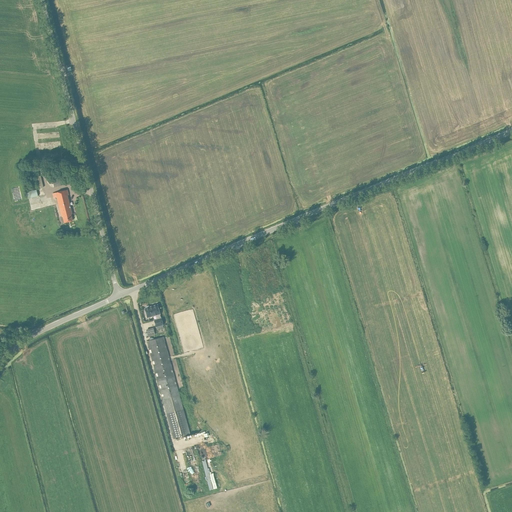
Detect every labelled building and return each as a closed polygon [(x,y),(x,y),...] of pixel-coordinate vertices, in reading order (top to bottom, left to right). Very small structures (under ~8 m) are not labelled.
[(50,154),(59,154),(58,149),(61,148),(61,142),(39,143),(40,154),(50,153),(50,154)] [(37,188),(43,187),(39,175),(34,177),(37,188)] [(52,180),(54,187),(71,183),(69,177),(63,178),(63,177),(52,180)] [(27,198),(37,196),(35,189),(25,192),(27,198)] [(53,198),(56,197),(61,216),(62,216),(64,223),(73,220),(71,214),(72,214),(67,195),(68,195),(67,190),(52,193),(53,198)] [(145,308),(145,311),(144,311),(145,315),(146,315),(147,317),(159,314),(160,318),(154,320),(156,327),(163,325),(161,318),(160,318),(159,314),(157,305),(149,307),(149,306),(148,306),(146,306),(145,307),(145,308)] [(186,417),(163,337),(147,341),(173,439),(190,434),(187,422),(190,421),(189,417),(186,417)]
